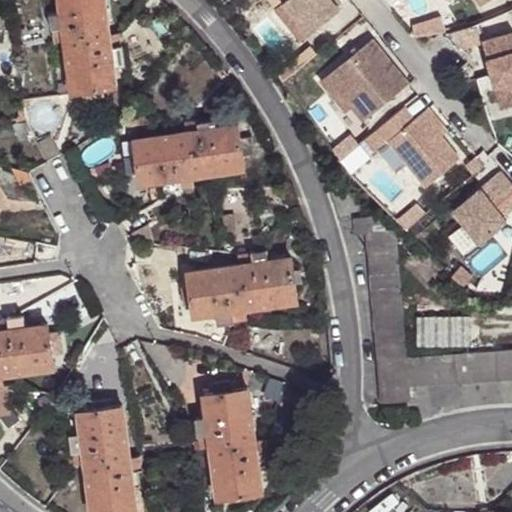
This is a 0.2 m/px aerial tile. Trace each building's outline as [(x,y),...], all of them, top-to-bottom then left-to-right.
[(59,0),(61,16),(63,29),(52,30),(54,44),(65,43),(71,94),(88,92),(89,100),(104,99),(103,90),(115,89),(112,65),(123,63),(122,49),(120,34),(109,35),(104,0),(59,0)] [(278,0),(284,7),(290,3),(315,35),(345,12),(343,9),(337,1),(335,0),(278,0)] [(342,0),(338,0),(337,1),(343,9),(347,6),(342,0)] [(482,0),(491,11),(505,0),(482,0)] [(51,17),(52,30),(63,29),(61,16),(51,17)] [(511,32),(485,39),(502,106),(511,103),(511,32)] [(376,40),(337,71),(350,88),(361,102),(355,106),(367,121),(413,85),(376,40)] [(350,88),(337,71),(331,75),(345,93),(350,88)] [(433,109),(426,114),(445,138),(451,132),(433,109)] [(393,141),(431,187),(463,161),(445,138),(426,114),(393,141)] [(201,123),(201,133),(212,131),(216,130),(213,118),(202,118),(201,122),(201,123)] [(185,124),(186,134),(201,133),(201,123),(201,122),(185,124)] [(186,134),(134,142),(141,185),(179,179),(193,177),(205,176),(246,170),(244,157),(241,138),(240,128),(216,130),(212,131),(201,133),(186,134)] [(249,137),(241,138),(244,157),(252,156),(249,137)] [(193,177),(194,188),(206,188),(205,176),(193,177)] [(179,179),(180,189),(194,188),(193,177),(179,179)] [(495,180),(483,189),(493,201),(504,192),(495,180)] [(483,189),(456,211),(482,243),(509,221),(506,217),(511,212),(511,188),(511,187),(504,192),(493,201),(483,189)] [(222,214),(223,233),(237,233),(237,214),(222,214)] [(461,223),(448,235),(465,252),(478,240),(461,223)] [(360,247),(368,248),(390,247),(390,229),(365,231),(358,231),(360,247)] [(390,247),(368,248),(383,402),(413,400),(400,245),(390,247)] [(254,263),(271,262),(269,251),(254,252),(254,254),(254,263)] [(239,266),(254,263),(254,254),(240,257),(239,266)] [(216,313),(232,311),(247,309),(298,302),(296,287),(304,285),(302,271),(294,272),(292,259),(271,262),(254,263),(239,266),(189,273),(191,288),(192,299),(194,316),(216,313)] [(430,280),(425,292),(457,307),(463,296),(430,280)] [(247,309),(232,311),(234,322),(250,320),(247,309)] [(234,322),(232,311),(216,313),(217,326),(233,324),(234,322)] [(422,315),(420,328),(459,334),(461,321),(422,315)] [(10,330),(27,327),(25,316),(14,318),(9,319),(10,320),(10,330)] [(169,330),(183,334),(179,317),(166,319),(169,330)] [(0,330),(10,330),(10,320),(0,320),(0,330)] [(0,375),(2,375),(53,368),(51,353),(60,352),(58,334),(50,335),(48,325),(27,327),(10,330),(0,330),(0,375)] [(511,347),(416,356),(419,385),(511,377),(511,347)] [(214,394),(205,395),(208,416),(210,432),(212,446),(220,497),(262,492),(258,466),(256,456),(255,441),(248,388),(231,391),(230,382),(212,385),(214,394)] [(131,472),(129,457),(122,405),(80,412),(81,438),(84,449),(86,463),(93,511),(114,511),(118,511),(136,508),(133,482),(131,472)] [(210,432),(208,416),(196,418),(199,434),(210,432)] [(210,432),(199,434),(200,448),(212,446),(210,432)] [(84,449),(81,438),(73,440),(74,451),(84,449)] [(265,439),(255,441),(256,456),(266,454),(268,453),(265,439)] [(84,449),(74,451),(73,451),(75,465),(86,463),(84,449)] [(266,454),(256,456),(258,466),(268,465),(266,454)] [(140,455),(129,457),(131,472),(139,470),(142,470),(140,455)] [(139,470),(131,472),(133,482),(141,481),(139,470)]
